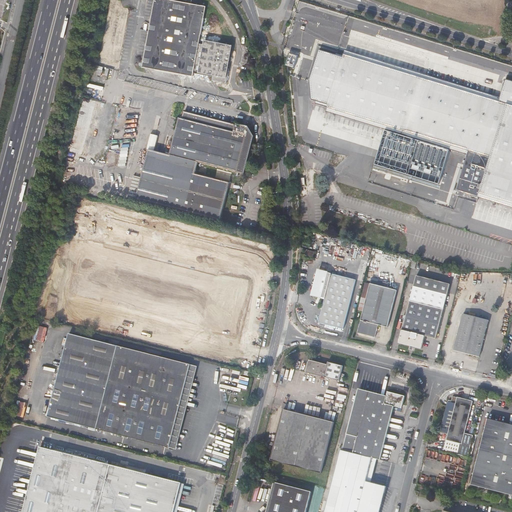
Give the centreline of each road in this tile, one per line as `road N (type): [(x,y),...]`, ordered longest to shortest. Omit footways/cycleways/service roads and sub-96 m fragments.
road 1 (unclassified): [(261,39),(287,213),(277,332)]
road 2 (motorway): [(0,266),(68,0)]
road 3 (motorway): [(50,0),(0,199)]
road 4 (unknown): [(345,335),(360,267),(350,259),(317,259),(308,275),(304,307),(324,329)]
road 5 (unclassified): [(277,332),(231,511)]
road 6 (tertiary): [(511,53),(340,0)]
road 7 (unclassified): [(436,371),(277,332)]
road 8 (unknown): [(394,483),(412,395),(402,379),(363,367)]
road 9 (unclassified): [(401,511),(436,371)]
road 10 (unknown): [(496,318),(461,310),(452,319),(447,357),(483,369)]
road 11 (unknown): [(430,369),(451,284),(418,269)]
